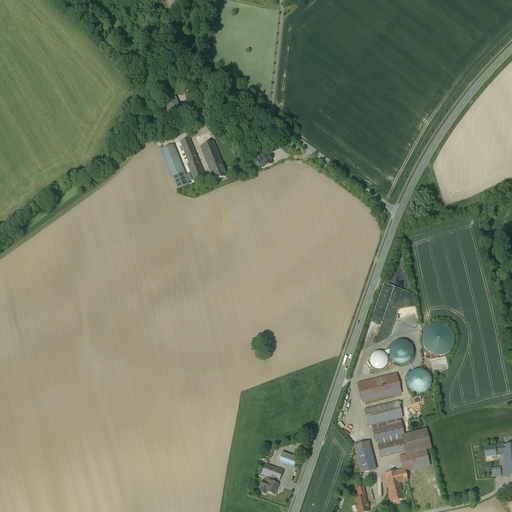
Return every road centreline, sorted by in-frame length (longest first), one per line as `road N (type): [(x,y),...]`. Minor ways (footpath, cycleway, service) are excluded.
road 1 (unclassified): [(171,0),(189,56),(398,213)]
road 2 (tertiary): [(294,511),(398,213)]
road 3 (tertiary): [(398,213),(448,122),(511,48)]
